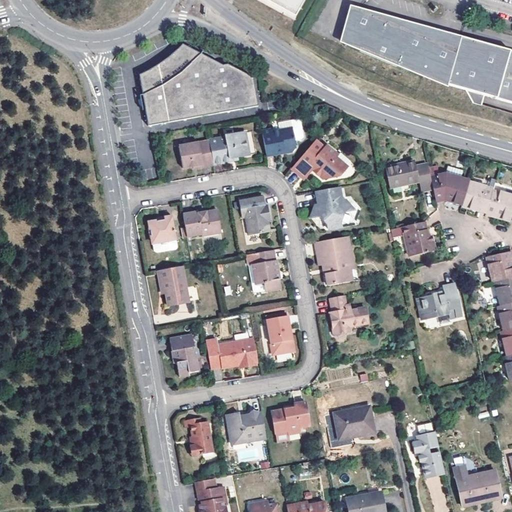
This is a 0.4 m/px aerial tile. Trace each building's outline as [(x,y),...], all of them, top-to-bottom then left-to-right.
[(262,0),(295,18),(304,0),(262,0)] [(340,44),(346,46),(360,12),(437,44),(436,49),(447,52),(458,55),(463,38),(358,9),(351,7),(340,44)] [(360,12),(346,46),(425,79),(425,76),(449,83),(448,86),(466,91),(474,103),(483,106),(486,96),(511,102),(511,51),(463,38),(458,55),(447,52),(436,49),(437,44),(360,12)] [(146,121),(256,101),(250,74),(226,60),(221,61),(180,39),(177,43),(171,49),(162,56),(151,64),(137,69),(146,121)] [(425,76),(425,79),(448,88),(448,86),(449,83),(425,76)] [(274,126),(263,128),(268,153),(278,152),(277,149),(286,147),(289,149),(295,148),(297,145),(295,138),(301,137),(303,134),(300,118),(297,116),(291,118),(292,126),(280,128),(274,129),(274,126)] [(280,128),(292,126),(291,118),(278,120),(280,128)] [(214,164),(231,161),(230,157),(239,155),(249,153),(245,130),(225,134),(225,136),(210,139),(210,140),(214,164)] [(323,146),(326,143),(317,136),(314,139),(323,146)] [(339,152),(326,143),(323,146),(314,139),(292,169),(303,177),(311,166),(315,169),(313,172),(319,177),(322,173),(328,178),(330,177),(333,177),(333,176),(338,171),(341,173),(351,159),(340,150),(339,152)] [(214,164),(210,140),(180,146),(184,168),(193,166),(202,165),(202,167),(215,165),(214,164)] [(420,194),(434,191),(431,178),(428,165),(414,168),(413,164),(386,169),(390,189),(417,184),(420,194)] [(311,166),(303,177),(307,180),(313,172),(315,169),(311,166)] [(445,201),(462,206),(469,182),(470,181),(472,171),(452,166),(449,175),(431,178),(434,191),(436,202),(445,201)] [(494,190),(469,182),(462,206),(474,210),(487,213),(493,190),(494,190)] [(494,190),(493,190),(487,213),(487,215),(498,218),(510,222),(511,220),(511,216),(511,188),(499,184),(495,186),(494,190)] [(338,188),(315,192),(318,206),(315,207),(311,218),(320,217),(327,226),(328,230),(340,227),(340,224),(344,212),(352,210),(344,201),(341,202),(338,188)] [(244,206),(245,214),(249,235),(270,231),(268,221),(266,212),(269,212),(267,203),(264,203),(263,195),(238,199),(240,207),(244,206)] [(208,214),(200,216),(200,214),(185,216),(189,240),(204,237),(204,239),(223,236),(220,215),(209,217),(208,214)] [(167,222),(159,224),(151,225),(152,231),(154,241),(155,246),(157,256),(159,257),(178,253),(180,251),(178,242),(173,218),(166,220),(167,222)] [(433,237),(431,237),(431,236),(428,237),(425,223),(403,227),(410,257),(434,252),(436,251),(433,237)] [(330,278),(331,283),(331,286),(361,281),(360,279),(353,281),(351,270),(355,269),(349,236),(321,242),(323,255),(319,256),(321,267),(324,266),(327,265),(329,274),(330,278)] [(257,284),(264,283),(267,282),(269,291),(282,288),(280,279),(282,278),(283,276),(283,273),(280,271),(279,272),(278,269),(277,269),(273,251),(255,254),(258,264),(252,265),(254,274),(255,274),(257,284)] [(511,255),(511,253),(488,258),(493,282),(494,282),(511,278),(511,255)] [(166,290),(166,294),(169,308),(190,304),(183,268),(159,273),(162,290),(166,290)] [(511,278),(494,282),(500,306),(511,303),(511,278)] [(442,288),(442,284),(420,289),(422,299),(429,298),(429,299),(444,296),(442,288)] [(442,288),(444,296),(449,316),(450,318),(461,316),(455,285),(442,288)] [(189,287),(190,300),(197,299),(196,286),(189,287)] [(336,336),(348,333),(347,329),(351,328),(370,324),(367,309),(353,311),(352,305),(349,306),(346,296),(332,299),(334,313),(331,314),(336,336)] [(449,316),(444,296),(429,299),(429,298),(422,299),(418,300),(423,322),(438,320),(437,318),(449,316)] [(511,303),(500,306),(498,307),(503,331),(511,329),(511,303)] [(289,317),(268,321),(274,355),(295,352),(289,317)] [(511,329),(503,331),(500,332),(505,356),(511,354),(511,329)] [(236,340),(249,336),(247,331),(234,335),(236,340)] [(175,353),(177,366),(179,379),(190,377),(189,375),(199,373),(197,362),(199,358),(198,352),(195,350),(192,337),(170,341),(172,353),(175,353)] [(213,371),(241,366),(245,365),(245,367),(258,365),(254,340),(219,346),(218,342),(208,343),(213,371)] [(294,411),(284,413),(271,415),(275,437),(288,434),(288,437),(300,435),(299,432),(310,430),(305,404),(293,406),(293,408),(294,411)] [(368,409),(333,416),(338,442),(373,435),(368,409)] [(249,417),(246,417),(246,419),(241,420),(241,418),(240,415),(229,417),(231,426),(229,426),(232,441),(244,438),(245,444),(266,439),(262,415),(259,415),(249,417)] [(196,448),(195,448),(197,458),(215,455),(209,424),(203,424),(202,420),(187,423),(188,430),(193,429),(195,438),(196,448)] [(431,422),(417,425),(418,432),(433,430),(431,422)] [(426,477),(444,472),(435,431),(417,435),(418,439),(412,440),(414,452),(418,451),(421,450),(422,454),(418,454),(420,460),(422,460),(426,477)] [(495,471),(467,477),(465,466),(454,469),(457,480),(462,507),(501,498),(495,471)] [(224,500),(222,489),(215,491),(213,481),(196,484),(199,502),(201,501),(202,504),(202,507),(201,507),(201,511),(226,511),(226,507),(224,508),(223,501),(224,500)] [(381,511),(378,493),(345,500),(347,511),(381,511)] [(266,502),(250,506),(251,511),(266,509),(267,506),(266,502)] [(286,506),(287,511),(325,511),(323,502),(306,505),(305,502),(286,506)]
